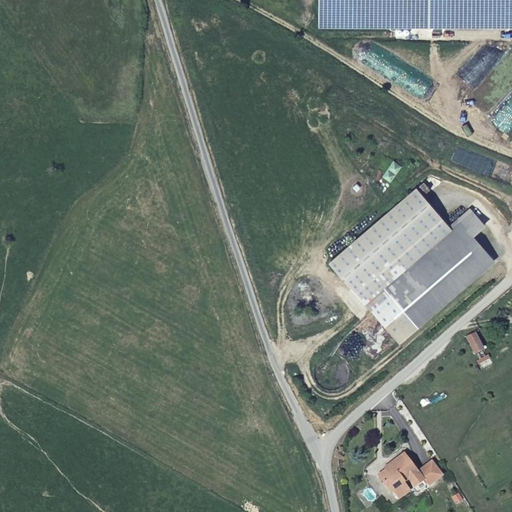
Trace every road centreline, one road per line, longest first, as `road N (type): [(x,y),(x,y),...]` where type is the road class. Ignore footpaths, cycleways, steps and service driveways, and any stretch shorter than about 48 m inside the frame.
road 1 (unclassified): [(322,456),(275,361),(159,0)]
road 2 (track): [(511,155),(411,106),(235,0)]
road 3 (unclassified): [(511,282),(340,429),(322,456)]
